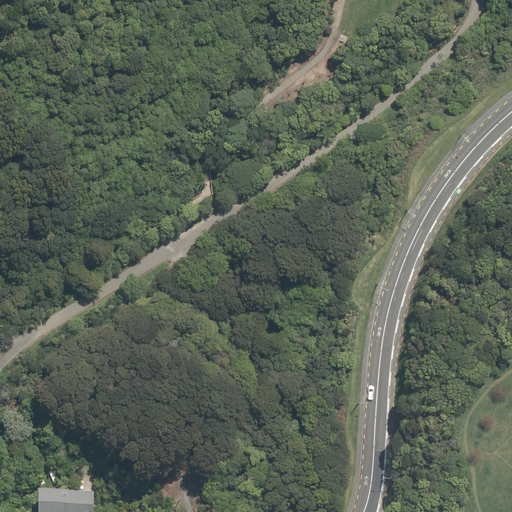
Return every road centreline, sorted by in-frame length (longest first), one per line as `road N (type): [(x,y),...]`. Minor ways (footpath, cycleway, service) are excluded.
road 1 (residential): [(477,0),(450,46),(332,144),(28,334)]
road 2 (secondary): [(364,511),(394,288),(449,177),(511,111)]
